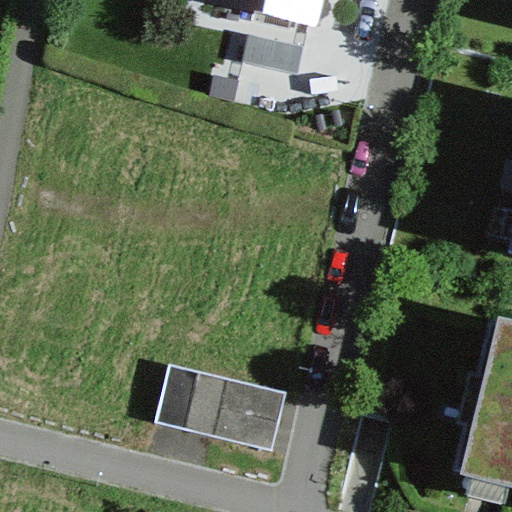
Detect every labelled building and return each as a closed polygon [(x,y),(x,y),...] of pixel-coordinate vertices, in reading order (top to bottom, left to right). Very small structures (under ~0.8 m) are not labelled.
[(230,0),(230,4),(312,23),(317,0),(230,0)] [(305,46),(249,34),(243,63),(299,75),(305,46)] [(511,483),(511,329),(492,325),(456,470),(511,483)] [(228,378),(170,364),(156,422),(214,436),(228,378)] [(287,393),(228,378),(214,436),(273,451),(287,393)]
